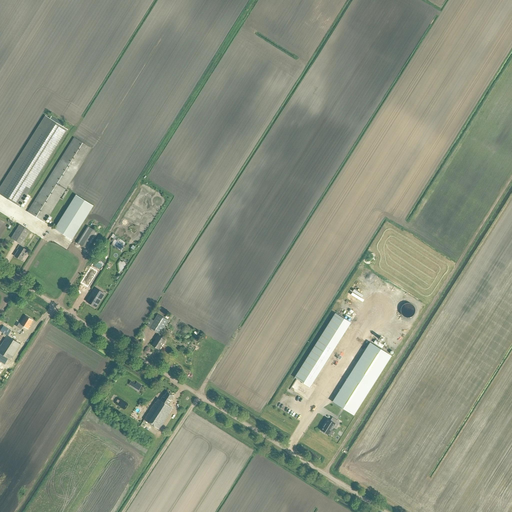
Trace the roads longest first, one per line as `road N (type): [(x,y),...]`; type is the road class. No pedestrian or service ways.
road 1 (unclassified): [(386,511),(0,269)]
road 2 (track): [(324,473),(511,178)]
road 3 (track): [(15,511),(120,346)]
road 4 (track): [(125,511),(199,395)]
